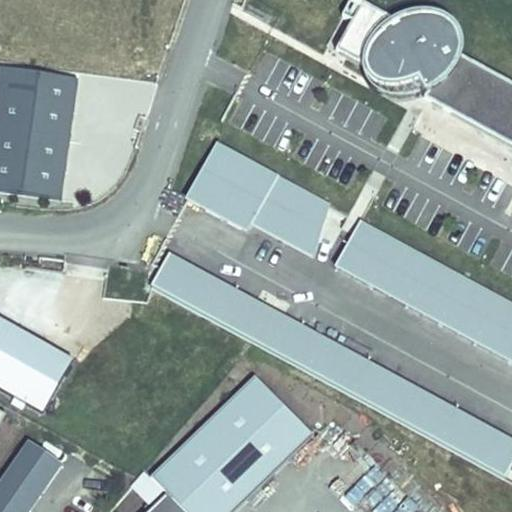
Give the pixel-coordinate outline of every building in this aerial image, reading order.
[(511,86),(457,57),(457,50),(456,44),(454,39),(432,27),(436,20),(432,18),(427,17),(421,16),(413,32),(396,24),(352,0),(348,0),(339,18),(351,25),(336,52),(394,83),(401,70),(412,76),(424,94),(428,93),(425,99),(511,146),(511,86)] [(413,32),(421,16),(416,16),(410,17),(401,20),(396,24),(413,32)] [(432,27),(454,39),(452,35),(449,31),(445,26),(440,22),(436,20),(432,27)] [(394,83),(425,99),(428,93),(424,94),(412,76),(401,70),(394,83)] [(0,195),(58,203),(74,83),(0,73),(0,195)] [(214,146),(184,201),(246,235),(251,225),(311,257),(327,207),(214,146)] [(511,364),(511,310),(357,224),(333,268),(511,364)] [(148,288),(504,479),(511,464),(511,442),(166,257),(148,288)] [(69,365),(0,325),(0,395),(39,418),(69,365)] [(236,511),(309,440),(248,378),(144,480),(160,496),(143,511),(236,511)] [(0,511),(29,511),(58,470),(27,449),(0,488),(0,511)]
